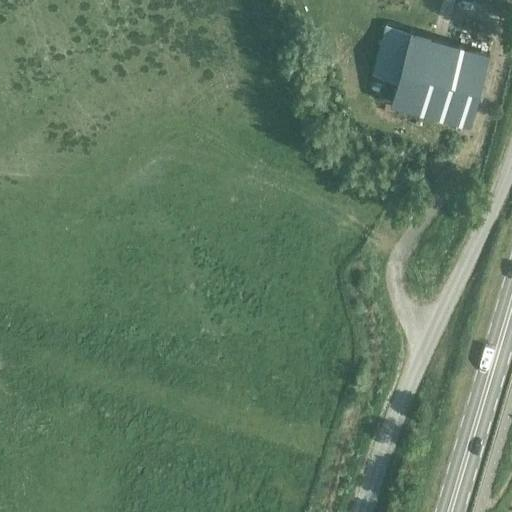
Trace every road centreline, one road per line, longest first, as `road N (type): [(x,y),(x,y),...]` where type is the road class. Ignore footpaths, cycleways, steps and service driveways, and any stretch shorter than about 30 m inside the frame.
road 1 (unclassified): [(362,511),(401,402),(511,155)]
road 2 (secondary): [(450,511),(511,302)]
